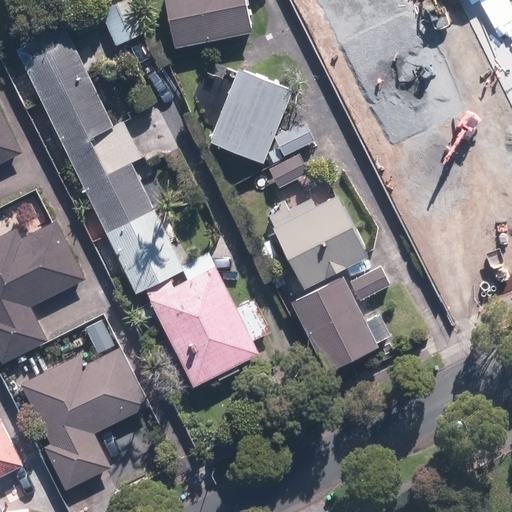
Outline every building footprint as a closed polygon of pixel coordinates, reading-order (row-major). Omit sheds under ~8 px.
[(136,0),(117,0),(102,7),(120,44),(151,29),(136,0)] [(258,30),(251,0),(169,0),(179,45),(258,30)] [(386,80),(444,49),(417,0),(299,0),(322,43),(356,25),(386,80)] [(511,4),(487,19),(511,62),(511,4)] [(18,46),(140,293),(189,269),(136,160),(146,155),(128,118),(117,123),(67,22),(18,46)] [(267,160),(295,87),(244,68),(215,140),(267,160)] [(381,118),(405,106),(392,81),(368,93),(381,118)] [(0,161),(26,148),(0,99),(0,161)] [(318,138),(311,121),(281,133),(289,151),(318,138)] [(312,171),(303,152),(271,167),(280,186),(312,171)] [(373,252),(341,192),(278,225),(309,285),(373,252)] [(18,227),(0,236),(0,354),(4,363),(49,340),(32,306),(89,277),(59,219),(23,238),(18,227)] [(242,306),(219,262),(154,295),(200,384),(265,350),(258,338),(274,330),(257,298),(242,306)] [(395,282),(385,264),(355,280),(365,298),(395,282)] [(382,344),(346,274),(295,301),(331,371),(382,344)] [(394,333),(383,312),(370,318),(381,340),(394,333)] [(121,343),(109,316),(88,325),(101,352),(121,343)] [(83,352),(23,383),(53,440),(46,443),(69,488),(114,465),(97,432),(153,402),(123,345),(88,363),(83,352)] [(0,476),(27,461),(3,417),(0,419),(0,476)] [(0,511),(8,511),(0,494),(0,511)]
